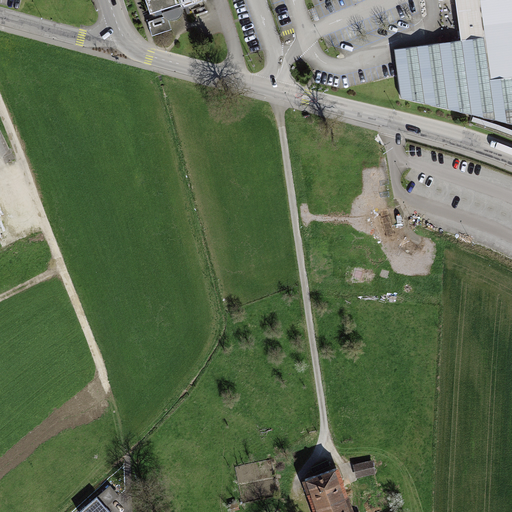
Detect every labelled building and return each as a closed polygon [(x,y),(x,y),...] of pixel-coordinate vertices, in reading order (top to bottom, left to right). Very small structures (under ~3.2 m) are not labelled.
[(180,0),(143,0),(149,15),(182,4),(180,0)] [(511,0),(451,0),(458,42),(443,44),(393,50),(397,75),(400,98),(511,127),(511,0)] [(372,459),(353,464),(358,481),(377,476),(372,459)] [(352,511),(336,467),(302,479),(314,511),(352,511)] [(105,511),(94,496),(73,510),(74,511),(105,511)]
